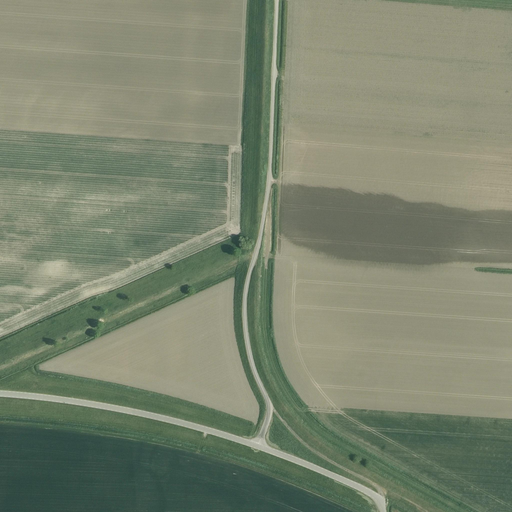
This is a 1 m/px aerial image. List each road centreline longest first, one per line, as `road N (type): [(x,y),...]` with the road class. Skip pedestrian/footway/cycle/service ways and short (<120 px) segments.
road 1 (unclassified): [(270,407),(250,362),(244,309),(269,181),(276,0)]
road 2 (tertiary): [(257,445),(122,409),(0,393)]
road 3 (unclassified): [(381,501),(370,481),(309,448),(270,407)]
road 4 (tertiary): [(381,501),(257,445)]
